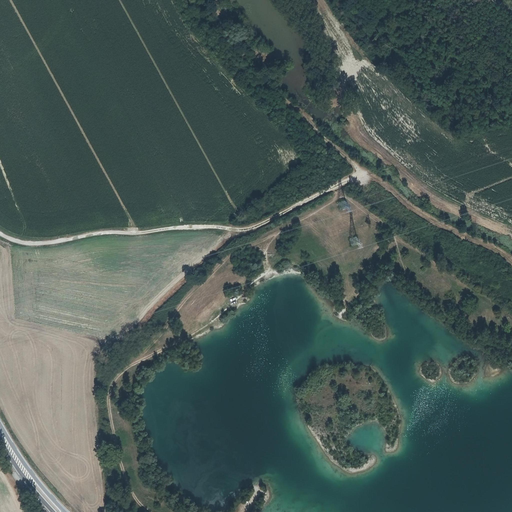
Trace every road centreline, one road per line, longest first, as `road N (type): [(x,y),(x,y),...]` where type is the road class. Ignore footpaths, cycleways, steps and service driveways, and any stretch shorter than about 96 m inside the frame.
road 1 (track): [(211,0),(246,49),(265,61),(266,80),(360,171),(408,208),(511,261)]
road 2 (track): [(0,233),(41,243),(255,226),(360,171)]
